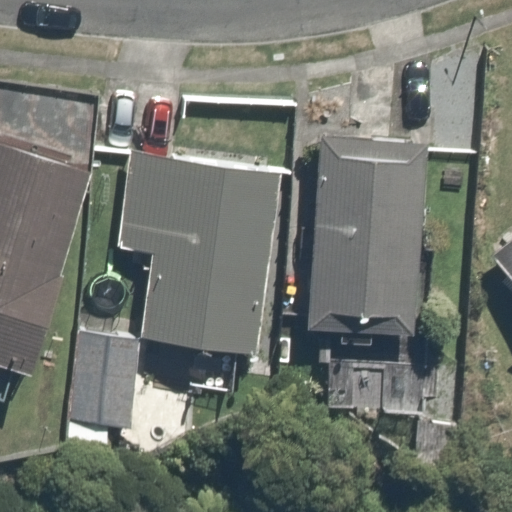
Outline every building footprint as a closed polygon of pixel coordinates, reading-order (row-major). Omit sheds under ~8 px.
[(0,349),(65,144),(0,124),(0,349)] [(399,145),(304,141),(298,321),(392,324),(399,145)] [(261,158),(119,143),(110,244),(140,247),(132,331),(243,342),(261,158)] [(511,227),(485,253),(511,280),(511,311),(505,319),(511,326),(511,227)] [(31,388),(62,391),(58,439),(103,444),(106,416),(123,418),(131,340),(68,334),(67,345),(36,342),(31,388)]
